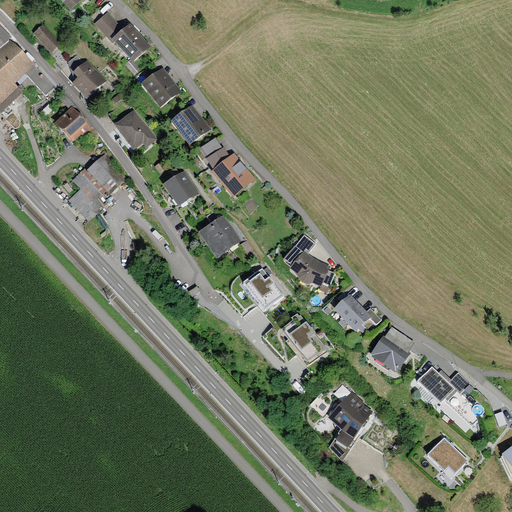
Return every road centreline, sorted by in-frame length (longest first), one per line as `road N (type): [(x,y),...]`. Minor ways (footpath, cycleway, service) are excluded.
road 1 (residential): [(477,376),(401,323),(351,273),(113,0)]
road 2 (residential): [(0,16),(108,138),(208,290),(301,385)]
road 3 (primary): [(0,157),(310,488)]
road 4 (unclassified): [(283,511),(0,208)]
